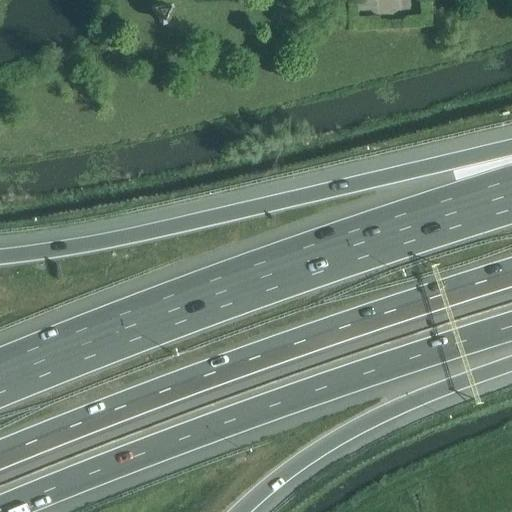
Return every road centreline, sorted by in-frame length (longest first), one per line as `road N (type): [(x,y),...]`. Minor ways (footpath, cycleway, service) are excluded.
road 1 (motorway): [(511,197),(188,307),(0,384)]
road 2 (motorway): [(0,507),(234,417),(511,327)]
road 3 (motorway): [(0,457),(396,312),(511,278)]
road 4 (motorway): [(511,165),(358,184),(112,242),(0,256)]
road 5 (motorway): [(241,511),(331,441),(386,411),(511,365)]
